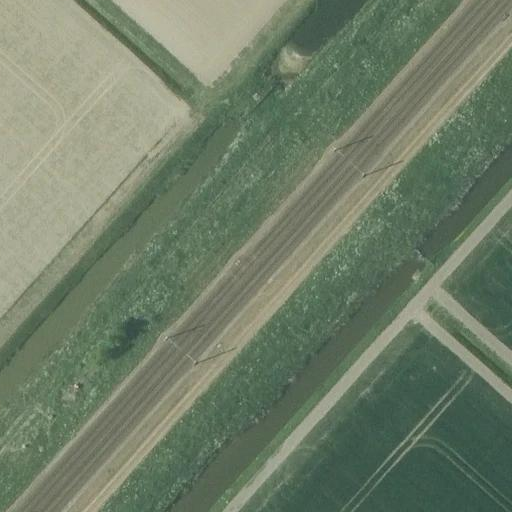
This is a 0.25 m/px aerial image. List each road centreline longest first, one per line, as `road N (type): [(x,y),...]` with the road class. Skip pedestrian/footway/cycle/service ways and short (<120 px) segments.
road 1 (track): [(0,495),(445,0)]
road 2 (track): [(88,511),(511,38)]
